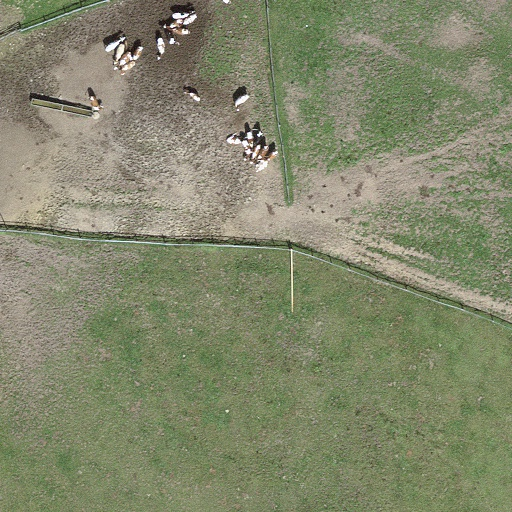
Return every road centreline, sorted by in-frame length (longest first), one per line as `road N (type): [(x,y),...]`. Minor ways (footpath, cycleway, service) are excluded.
road 1 (track): [(0,336),(33,407),(169,511)]
road 2 (track): [(16,0),(0,141)]
